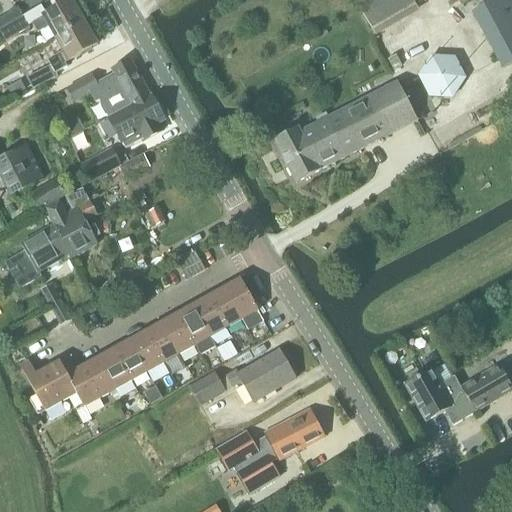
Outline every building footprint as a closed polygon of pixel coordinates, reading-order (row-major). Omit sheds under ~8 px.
[(414,8),(409,0),(377,0),(358,10),(370,32),(414,8)] [(511,65),(511,0),(499,0),(472,14),(502,71),(511,65)] [(56,40),(85,23),(73,2),(33,25),(38,34),(49,28),(56,40)] [(0,17),(0,30),(22,17),(17,8),(0,17)] [(31,29),(24,17),(0,32),(6,43),(31,29)] [(85,23),(56,40),(64,53),(48,62),(51,67),(29,80),(35,91),(59,78),(57,74),(68,68),(65,64),(98,46),(85,23)] [(452,99),(463,81),(453,61),(431,60),(420,79),(430,98),(452,99)] [(95,96),(92,98),(97,107),(100,105),(108,120),(116,116),(150,98),(131,62),(113,72),(117,81),(100,90),(94,93),(95,96)] [(100,90),(93,77),(68,91),(75,104),(88,97),(90,100),(92,98),(95,96),(94,93),(100,90)] [(298,131),(274,143),(283,160),(282,161),(286,168),(287,168),(296,185),(320,173),(320,172),(415,123),(416,125),(418,124),(396,83),(395,83),(396,86),(328,121),(326,117),(316,122),(318,125),(300,135),(298,131)] [(27,93),(22,84),(10,91),(15,100),(27,93)] [(150,98),(116,116),(116,117),(109,121),(125,152),(142,143),(143,144),(162,133),(158,126),(164,123),(151,99),(150,99),(150,98)] [(0,180),(11,199),(45,181),(27,146),(0,161),(0,180)] [(80,168),(89,184),(118,168),(110,152),(80,168)] [(66,198),(57,183),(29,198),(38,214),(66,198)] [(52,229),(67,258),(70,262),(93,248),(80,226),(122,201),(114,187),(96,198),(94,194),(91,196),(93,200),(86,203),(80,192),(65,201),(71,212),(64,216),(58,205),(43,212),(52,229)] [(67,258),(52,229),(20,248),(23,254),(11,261),(26,287),(39,280),(37,276),(67,258)] [(184,261),(194,278),(204,273),(194,255),(184,261)] [(194,278),(184,261),(176,265),(186,283),(194,278)] [(241,280),(225,289),(244,323),(259,315),(241,280)] [(65,313),(50,287),(39,293),(54,319),(65,313)] [(244,323),(225,289),(210,297),(229,331),(244,323)] [(118,298),(128,315),(141,308),(131,290),(118,298)] [(229,331),(210,297),(194,306),(213,340),(229,331)] [(128,315),(118,298),(113,300),(123,318),(128,315)] [(213,340),(194,306),(177,316),(196,348),(201,357),(217,348),(213,340)] [(196,348),(177,316),(162,324),(182,357),(196,348)] [(85,328),(80,319),(71,324),(76,333),(85,328)] [(182,357),(162,324),(146,333),(165,365),(182,357)] [(165,365),(146,333),(130,341),(150,374),(165,365)] [(150,374),(130,341),(115,350),(135,383),(150,374)] [(11,354),(19,350),(14,342),(6,346),(11,354)] [(135,383),(115,350),(97,360),(118,393),(135,383)] [(296,380),(279,352),(238,376),(237,373),(228,378),(234,389),(242,384),(254,405),(296,380)] [(69,358),(60,363),(78,396),(78,397),(71,401),(79,413),(109,397),(118,393),(97,360),(76,371),(69,358)] [(30,364),(21,369),(37,399),(29,403),(37,418),(78,396),(60,363),(36,375),(30,364)] [(511,390),(498,367),(461,389),(458,391),(473,416),(511,392),(511,390)] [(430,372),(405,387),(427,423),(445,412),(454,427),(473,416),(458,391),(461,389),(455,379),(454,380),(454,379),(439,388),(430,372)] [(225,394),(215,376),(190,390),(201,408),(225,394)] [(248,433),(217,450),(228,470),(233,468),(248,496),(279,479),(271,465),(278,461),(279,463),(325,439),(310,411),(265,435),(267,438),(255,445),(248,433)]
